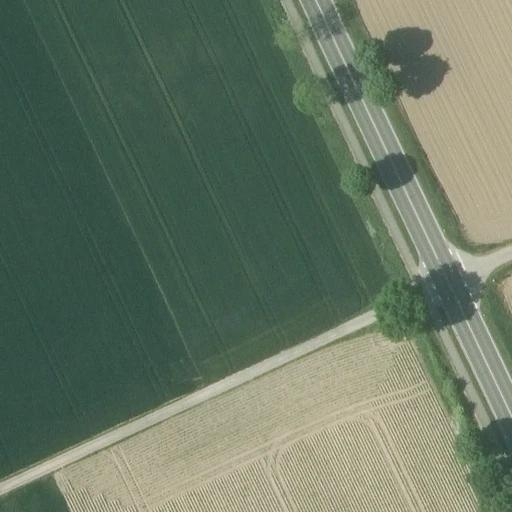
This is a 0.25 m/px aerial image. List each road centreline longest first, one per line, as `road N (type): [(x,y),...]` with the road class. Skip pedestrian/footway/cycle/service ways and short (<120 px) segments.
road 1 (track): [(511,272),(0,506)]
road 2 (secondary): [(511,398),(315,0)]
